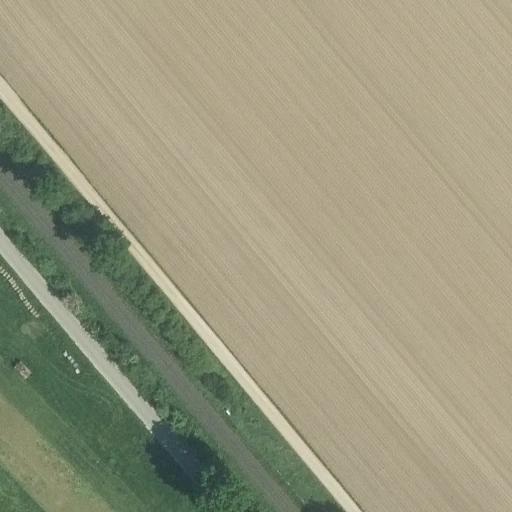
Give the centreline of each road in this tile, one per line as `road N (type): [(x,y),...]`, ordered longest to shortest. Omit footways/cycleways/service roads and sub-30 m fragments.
road 1 (track): [(351,511),(0,94)]
road 2 (unclassified): [(229,511),(0,240)]
